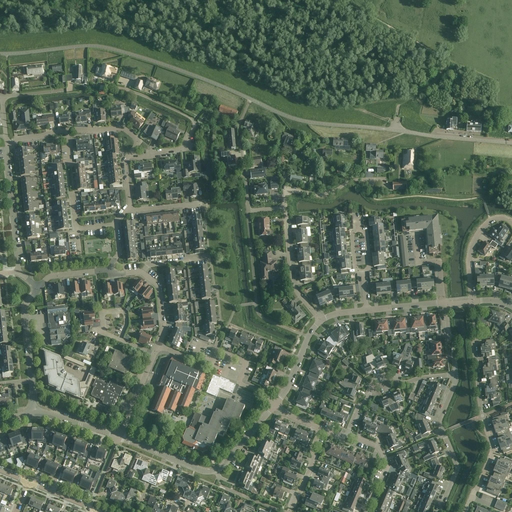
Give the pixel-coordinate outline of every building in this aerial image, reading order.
[(44,75),(43,66),(26,68),(27,76),(32,75),(32,76),(44,75)] [(81,67),(77,66),(73,66),(73,78),(73,80),(75,80),(75,83),(81,83),(81,72),(81,67)] [(103,66),(102,70),(97,68),(96,74),(101,75),(100,77),(108,79),(110,74),(111,74),(111,73),(116,74),(117,69),(103,66)] [(144,82),(143,82),(138,80),(134,89),(140,91),(143,85),(145,86),(156,91),(159,83),(148,79),(147,82),(146,81),(144,82)] [(106,121),(105,116),(105,111),(96,111),(96,105),(92,106),(93,114),(96,114),(97,122),(102,122),(101,122),(106,121)] [(125,114),(124,109),(124,105),(120,106),(121,108),(111,109),(111,118),(122,116),(121,114),(125,114)] [(221,106),(219,112),(217,116),(226,119),(228,115),(231,116),(236,118),(238,112),(221,106)] [(22,122),(21,123),(16,123),(16,131),(30,129),(28,110),(20,111),(22,122)] [(91,118),(90,113),(90,111),(86,111),(86,114),(75,115),(76,123),(87,122),(87,118),(91,118)] [(133,112),(131,114),(128,117),(131,120),(129,123),(138,130),(144,123),(135,116),(136,115),(133,112)] [(72,119),(71,114),(71,113),(67,114),(67,116),(59,117),(60,124),(69,123),(69,120),(72,119)] [(33,123),(37,123),(37,126),(49,125),(49,123),(54,122),(53,115),(48,116),(48,117),(37,119),(36,115),(32,115),(33,123)] [(447,121),(447,125),(446,130),(453,130),(453,127),(456,127),(457,122),(457,119),(447,119),(447,121)] [(243,128),(249,130),(247,134),(252,136),(255,130),(253,129),(254,124),(246,121),(243,128)] [(472,121),(472,124),(467,123),(466,132),(481,132),(481,125),(478,125),(478,122),(472,121)] [(169,129),(166,136),(176,140),(179,133),(172,130),(173,126),(167,124),(165,127),(169,129)] [(149,126),(147,129),(143,133),(148,137),(148,138),(156,141),(161,129),(158,128),(158,129),(155,128),(149,126)] [(234,129),(228,130),(229,138),(228,138),(228,145),(227,146),(227,150),(233,150),(233,148),(235,148),(234,129)] [(291,143),(292,141),(294,137),(284,133),(282,139),(286,141),(286,143),(284,142),(282,148),(291,152),(294,146),(288,144),(289,142),(291,143)] [(104,139),(105,144),(105,147),(118,145),(117,140),(116,140),(116,137),(104,139)] [(350,147),(347,147),(347,140),(334,139),(333,146),(344,147),(344,150),(350,151),(350,147)] [(89,141),(82,141),(84,151),(90,151),(90,154),(93,153),(92,145),(89,146),(89,141)] [(59,144),(50,145),(51,155),(60,154),(59,144)] [(51,155),(50,145),(43,146),(44,151),(41,151),(42,159),(45,159),(46,159),(47,158),(47,156),(47,155),(51,155)] [(366,145),(366,151),(370,152),(370,155),(372,156),(376,156),(376,158),(383,158),(383,152),(375,151),(376,145),(366,145)] [(414,152),(404,151),(403,168),(413,168),(414,152)] [(226,160),(228,161),(228,167),(236,166),(235,157),(231,157),(230,153),(221,154),(221,158),(224,158),(225,159),(226,160)] [(188,163),(189,168),(189,172),(198,171),(197,163),(199,162),(198,157),(191,157),(191,163),(188,163)] [(75,166),(75,171),(85,170),(85,167),(89,167),(88,161),(84,162),(80,162),(81,165),(75,166)] [(164,162),(164,167),(165,171),(176,170),(177,172),(181,171),(181,169),(180,164),(176,164),(176,161),(164,162)] [(48,170),(48,173),(62,171),(62,166),(59,166),(58,163),(54,164),(52,164),(50,164),(50,167),(52,167),(53,170),(48,170)] [(152,172),(151,169),(151,164),(140,165),(140,166),(139,166),(139,171),(134,172),(135,179),(144,178),(144,173),(152,172)] [(264,169),(250,171),(251,179),(265,177),(264,169)] [(183,184),(183,185),(183,190),(189,190),(190,197),(199,197),(198,185),(190,185),(190,183),(183,184)] [(146,184),(143,184),(138,185),(139,189),(136,189),(137,201),(146,200),(145,195),(145,188),(147,188),(146,184)] [(258,187),(254,188),(255,197),(268,195),(267,186),(266,186),(266,185),(258,186),(258,187)] [(166,192),(166,195),(166,200),(178,199),(177,195),(181,194),(180,188),(171,189),(171,191),(166,192)] [(110,200),(111,209),(117,208),(116,204),(119,204),(118,195),(115,196),(113,200),(110,200)] [(192,217),(192,223),(201,222),(201,216),(199,216),(198,213),(191,214),(192,217)] [(334,218),(333,218),(334,224),(346,223),(345,217),(344,217),(344,214),(334,215),(334,218)] [(372,220),(369,220),(370,227),(373,227),(382,226),(381,219),(377,220),(376,217),(371,217),(372,220)] [(401,221),(402,233),(425,230),(425,229),(426,229),(428,230),(428,231),(427,232),(429,255),(441,253),(440,246),(441,246),(441,241),(439,241),(439,235),(440,235),(439,227),(438,227),(438,222),(433,223),(432,218),(429,218),(429,219),(427,219),(427,217),(419,218),(419,220),(414,220),(414,219),(404,219),(404,221),(401,221)] [(301,219),(297,219),(297,226),(301,226),(301,229),(306,228),(310,228),(309,218),(303,219),(302,218),(301,218),(301,219)] [(268,231),(269,231),(269,219),(259,220),(259,236),(268,236),(268,231)] [(494,242),(498,245),(501,247),(503,244),(500,241),(508,230),(502,226),(497,232),(493,230),(490,235),(496,240),(494,242)] [(306,228),(301,229),(299,229),(299,232),(296,232),(297,238),(309,237),(307,237),(306,228)] [(309,237),(297,238),(297,244),(300,244),(301,247),(309,246),(309,237)] [(498,245),(494,242),(492,241),(489,245),(485,242),(478,252),(485,256),(491,247),(495,249),(498,245)] [(204,250),(204,244),(195,245),(195,251),(195,254),(204,253),(203,250),(204,250)] [(309,246),(301,247),(301,250),(298,250),(298,257),(310,256),(310,249),(308,249),(308,247),(309,246)] [(511,259),(511,247),(511,246),(505,254),(503,253),(499,258),(504,261),(506,258),(510,261),(511,259)] [(150,258),(156,257),(155,249),(150,249),(146,249),(147,256),(150,256),(150,258)] [(31,262),(37,261),(36,253),(30,253),(30,251),(27,252),(27,259),(31,259),(31,262)] [(264,263),(261,263),(262,280),(268,280),(267,273),(277,272),(276,262),(271,262),(271,259),(271,252),(263,253),(264,263)] [(310,256),(298,257),(299,263),(302,263),(302,266),(309,265),(308,256),(310,256)] [(384,266),(383,260),(373,261),(374,267),(377,267),(377,270),(386,269),(386,266),(384,266)] [(340,264),(341,274),(348,273),(348,270),(351,270),(350,263),(340,264)] [(311,265),(309,265),(302,266),(303,269),(299,269),(300,275),(312,274),(311,265)] [(499,287),(505,289),(508,277),(508,279),(500,277),(501,274),(498,273),(497,276),(497,283),(500,284),(499,287)] [(312,274),(300,275),(301,281),(304,281),(304,284),(311,283),(310,274),(312,274)] [(493,283),(497,283),(497,276),(498,274),(496,274),(495,275),(495,276),(486,276),(487,287),(493,286),(493,283)] [(486,276),(480,277),(480,280),(478,280),(478,284),(480,284),(480,287),(487,287),(486,276)] [(424,290),(423,278),(416,279),(416,281),(413,281),(414,288),(417,288),(417,291),(424,290)] [(430,283),(430,280),(423,280),(423,278),(424,290),(431,290),(431,287),(433,286),(432,283),(430,283)] [(132,285),(129,289),(128,289),(132,292),(133,290),(138,294),(143,288),(141,286),(143,284),(138,280),(133,286),(132,285)] [(393,281),(392,282),(393,290),(397,290),(397,293),(404,293),(403,280),(402,280),(403,282),(393,283),(393,281)] [(414,288),(413,281),(410,282),(409,280),(403,280),(404,293),(411,292),(410,288),(414,288)] [(83,285),(80,286),(81,293),(87,293),(87,296),(92,295),(91,289),(90,290),(89,282),(83,283),(83,285)] [(393,290),(392,282),(382,283),(384,295),(390,294),(390,290),(393,290)] [(384,295),(382,283),(372,284),(373,292),(376,292),(377,295),(384,295)] [(81,293),(80,286),(77,286),(77,284),(70,284),(71,292),(70,292),(71,297),(75,297),(75,294),(81,293)] [(116,287),(113,287),(114,295),(119,294),(120,297),(124,296),(124,291),(123,291),(122,284),(115,284),(116,287)] [(64,295),(64,293),(64,288),(60,288),(60,285),(54,286),(54,293),(53,294),(54,300),(58,299),(58,296),(64,295)] [(114,295),(113,287),(110,288),(109,285),(103,286),(104,293),(103,293),(103,299),(108,299),(107,295),(114,295)] [(345,286),(346,298),(353,298),(353,294),(356,294),(356,293),(356,285),(345,286)] [(333,290),(335,296),(339,296),(340,299),(346,298),(345,286),(338,287),(339,289),(333,290)] [(143,288),(138,294),(143,298),(142,300),(145,303),(149,298),(148,298),(152,292),(147,288),(146,290),(143,288)] [(321,292),(326,303),(332,301),(331,298),(335,296),(333,290),(329,292),(328,290),(321,292)] [(326,303),(321,292),(322,294),(313,298),(315,304),(318,303),(320,306),(326,303)] [(304,316),(295,305),(294,305),(291,302),(286,307),(293,315),(290,318),(295,324),(304,316)] [(67,307),(47,309),(49,324),(50,324),(51,329),(50,329),(51,340),(51,346),(61,345),(61,339),(63,341),(65,338),(70,337),(69,327),(69,323),(70,321),(69,312),(67,311),(67,307)] [(145,308),(140,308),(138,308),(139,312),(142,312),(142,318),(151,317),(150,315),(153,314),(152,308),(145,309),(145,308)] [(84,321),(84,323),(85,326),(93,325),(92,319),(94,319),(94,312),(86,313),(86,312),(80,312),(81,321),(84,321)] [(494,323),(497,314),(491,312),(491,313),(487,314),(487,316),(479,317),(480,325),(486,324),(486,320),(489,320),(488,321),(494,323)] [(497,314),(494,323),(501,325),(501,324),(502,324),(506,320),(503,317),(503,316),(497,314)] [(429,324),(426,324),(427,332),(427,330),(432,330),(432,327),(436,327),(435,317),(434,317),(433,315),(429,316),(430,317),(428,317),(429,324)] [(151,317),(142,318),(143,324),(140,325),(141,330),(147,329),(147,328),(154,327),(153,320),(151,321),(151,317)] [(175,326),(182,327),(182,323),(182,322),(184,322),(183,317),(174,318),(175,323),(176,323),(175,326)] [(418,328),(417,318),(416,317),(412,317),(412,319),(411,319),(411,326),(408,326),(409,334),(412,333),(412,332),(415,332),(414,329),(418,328)] [(421,317),(416,317),(417,318),(418,328),(418,333),(427,332),(426,324),(423,324),(423,318),(421,318),(421,317)] [(403,318),(398,319),(399,320),(400,333),(406,333),(406,334),(409,334),(408,326),(405,326),(405,320),(403,320),(403,318)] [(400,333),(399,320),(398,319),(394,319),(394,321),(393,321),(393,328),(390,328),(391,336),(395,335),(394,331),(399,330),(400,333)] [(385,320),(381,321),(381,322),(382,332),(387,332),(388,336),(391,336),(390,328),(387,328),(387,321),(385,322),(385,320)] [(382,332),(381,322),(381,321),(376,321),(376,323),(375,323),(375,329),(372,330),(373,331),(370,331),(370,334),(373,334),(373,337),(377,337),(376,333),(382,332)] [(191,332),(192,329),(185,327),(186,324),(183,324),(181,330),(191,332)] [(364,336),(364,332),(363,324),(355,325),(357,337),(364,336)] [(503,336),(507,331),(511,327),(508,325),(503,330),(501,334),(503,336)] [(172,334),(180,337),(183,332),(181,331),(181,330),(182,327),(175,326),(175,329),(174,329),(172,334)] [(340,328),(338,329),(337,329),(335,331),(342,340),(344,339),(345,340),(347,338),(347,337),(346,337),(349,335),(344,328),(341,330),(340,328)] [(230,335),(227,334),(225,340),(232,343),(231,345),(234,346),(238,338),(236,337),(238,332),(232,330),(230,335)] [(149,343),(152,337),(145,334),(145,333),(140,331),(138,335),(141,336),(138,342),(146,345),(147,342),(149,343)] [(333,332),(333,333),(331,335),(333,337),(329,339),(335,345),(338,343),(338,344),(340,344),(341,343),(341,342),(341,341),(342,340),(335,331),(333,332)] [(170,339),(178,342),(180,337),(172,334),(170,339)] [(238,338),(234,346),(238,347),(240,343),(244,344),(247,336),(242,334),(240,339),(238,338)] [(247,336),(244,344),(249,347),(247,351),(249,352),(253,344),(251,343),(253,338),(247,336)] [(178,342),(170,339),(168,344),(176,347),(178,342)] [(335,345),(329,339),(327,343),(325,342),(323,344),(322,344),(321,346),(331,352),(332,351),(333,351),(335,350),(334,348),(335,345)] [(253,344),(249,352),(250,353),(248,357),(251,359),(254,352),(257,354),(259,353),(260,351),(263,343),(258,340),(256,345),(253,344)] [(480,346),(481,352),(491,351),(491,345),(494,345),(493,340),(491,340),(486,341),(486,344),(485,344),(485,345),(480,346)] [(433,341),(428,341),(426,342),(426,345),(430,344),(431,350),(442,349),(442,344),(440,345),(440,343),(434,344),(433,341)] [(84,344),(81,343),(79,347),(81,348),(79,353),(87,357),(88,354),(94,356),(100,344),(95,342),(94,345),(85,342),(84,344)] [(1,355),(3,355),(11,354),(10,348),(5,348),(5,346),(0,346),(0,350),(1,350),(1,355)] [(330,354),(331,352),(321,346),(320,348),(320,349),(319,351),(321,352),(319,355),(323,358),(326,360),(328,357),(329,357),(330,357),(331,355),(330,354)] [(275,347),(274,349),(276,350),(274,356),(284,359),(286,354),(279,352),(281,349),(275,347)] [(407,353),(402,366),(405,367),(406,367),(405,369),(410,371),(410,372),(412,373),(413,367),(412,367),(414,363),(409,361),(410,354),(412,348),(409,347),(407,353)] [(442,355),(441,354),(443,353),(442,349),(431,350),(432,356),(427,356),(427,359),(435,359),(435,356),(442,355)] [(108,368),(127,376),(134,358),(115,350),(108,368)] [(383,362),(382,357),(380,358),(380,359),(376,360),(372,355),(370,350),(367,352),(369,356),(374,369),(377,367),(378,367),(379,369),(384,367),(382,362),(383,362)] [(491,351),(481,352),(481,358),(486,358),(486,359),(488,359),(488,362),(495,361),(498,361),(497,357),(495,357),(495,356),(492,357),(491,351)] [(46,355),(44,355),(45,359),(44,359),(45,359),(46,369),(45,369),(45,370),(47,369),(48,376),(46,376),(46,377),(47,376),(48,386),(58,390),(57,391),(58,392),(58,391),(59,389),(65,392),(64,394),(63,394),(64,394),(65,393),(70,395),(71,395),(74,394),(72,381),(73,380),(74,381),(74,380),(73,380),(73,379),(74,379),(74,378),(65,375),(66,374),(65,372),(64,373),(63,369),(63,364),(62,364),(61,364),(60,357),(46,352),(47,353),(46,355)] [(396,355),(393,354),(393,360),(392,364),(397,366),(398,364),(399,364),(402,366),(407,353),(403,352),(399,357),(395,356),(396,355)] [(64,359),(83,367),(85,364),(65,356),(64,359)] [(281,365),(284,359),(274,356),(272,361),(269,359),(268,363),(274,365),(275,362),(281,365)] [(371,370),(374,369),(369,356),(366,358),(367,365),(363,366),(362,365),(360,367),(363,371),(364,370),(366,375),(371,372),(370,371),(371,370)] [(160,375),(195,390),(200,391),(206,376),(198,372),(198,373),(185,367),(186,364),(172,358),(170,361),(167,360),(160,375)] [(312,364),(311,366),(322,371),(322,369),(323,369),(324,369),(325,367),(324,366),(325,363),(317,359),(316,363),(314,362),(313,364),(312,364)] [(442,362),(442,361),(436,362),(435,359),(427,359),(428,363),(429,363),(430,365),(432,365),(433,368),(436,368),(436,369),(440,369),(440,367),(443,367),(443,366),(444,366),(444,362),(442,362)] [(482,367),(483,373),(493,372),(493,366),(496,366),(495,361),(488,362),(488,365),(487,365),(487,366),(482,367)] [(268,370),(266,375),(275,379),(277,374),(271,371),(272,369),(267,366),(265,369),(268,370)] [(321,372),(322,371),(311,366),(310,369),(310,370),(309,372),(312,373),(310,375),(318,379),(320,376),(321,375),(322,374),(321,373),(321,372)] [(13,367),(4,368),(2,368),(3,378),(11,377),(11,373),(13,373),(13,367)] [(85,382),(80,383),(82,398),(84,399),(96,369),(91,367),(91,368),(85,382)] [(493,372),(483,373),(483,379),(488,378),(489,380),(490,380),(490,383),(498,382),(497,377),(494,378),(493,372)] [(343,383),(355,388),(357,385),(357,384),(359,385),(361,380),(357,378),(357,377),(353,374),(352,376),(353,377),(351,381),(344,380),(343,383)] [(187,410),(195,390),(160,375),(160,377),(160,379),(161,379),(160,382),(159,382),(157,383),(156,385),(160,387),(150,410),(162,415),(164,408),(165,408),(174,412),(177,405),(178,406),(187,410)] [(263,375),(260,382),(259,384),(267,387),(269,383),(273,385),(275,379),(266,375),(266,376),(263,375)] [(305,380),(304,382),(315,387),(316,385),(317,385),(318,383),(318,382),(317,382),(318,379),(310,375),(309,378),(307,377),(306,379),(305,380)] [(210,384),(206,393),(216,397),(220,389),(232,394),(232,393),(235,385),(236,385),(229,382),(229,381),(221,377),(220,378),(220,379),(213,376),(211,382),(210,384)] [(102,398),(103,398),(108,385),(96,380),(93,386),(94,386),(91,394),(91,396),(92,397),(101,400),(102,398)] [(103,404),(104,405),(113,408),(118,395),(120,396),(123,390),(123,389),(122,388),(117,386),(118,384),(110,381),(109,385),(108,385),(103,398),(104,399),(103,402),(103,404)] [(314,388),(315,387),(304,382),(303,384),(304,385),(303,387),(305,388),(304,391),(312,394),(316,396),(317,393),(314,392),(315,391),(315,389),(315,388),(314,388)] [(349,397),(354,401),(355,398),(354,398),(356,393),(354,392),(354,391),(355,388),(343,383),(340,382),(339,384),(347,391),(345,395),(350,397),(349,397)] [(432,382),(431,385),(432,386),(430,391),(439,394),(441,389),(442,386),(432,382)] [(484,388),(485,394),(496,393),(495,387),(498,386),(498,382),(490,383),(490,385),(489,386),(489,387),(484,388)] [(8,395),(2,396),(3,405),(9,404),(9,398),(12,398),(11,390),(8,391),(8,395)] [(299,396),(298,398),(308,402),(309,401),(310,401),(311,401),(312,399),(311,398),(311,397),(312,394),(304,391),(303,394),(301,393),(300,395),(299,396)] [(393,397),(390,399),(396,411),(399,410),(398,403),(402,401),(400,397),(401,396),(400,391),(398,392),(398,393),(393,395),(394,397),(393,397)] [(437,399),(439,394),(430,391),(428,396),(437,399)] [(496,398),(496,393),(485,394),(486,400),(491,399),(491,401),(492,401),(492,404),(500,403),(499,398),(496,398)] [(434,404),(437,399),(428,396),(426,401),(434,404)] [(308,402),(298,398),(297,400),(297,401),(296,403),(298,404),(297,407),(305,410),(306,407),(307,408),(308,407),(309,405),(308,404),(308,402)] [(378,400),(381,405),(382,404),(384,409),(388,407),(392,412),(396,411),(390,399),(387,400),(386,400),(386,398),(381,400),(380,399),(378,400)] [(189,426),(184,429),(180,439),(182,444),(192,448),(194,447),(195,449),(203,452),(208,450),(209,447),(212,448),(217,435),(223,437),(224,434),(225,434),(231,421),(236,423),(238,420),(239,421),(245,407),(237,404),(237,405),(234,404),(235,402),(227,399),(222,413),(216,410),(215,414),(213,413),(211,420),(201,416),(195,413),(189,426)] [(424,406),(432,410),(434,404),(426,401),(425,400),(423,405),(424,406)] [(320,415),(326,417),(329,410),(326,408),(327,406),(321,404),(319,411),(322,412),(320,415)] [(372,404),(370,408),(372,409),(372,411),(375,413),(378,406),(375,405),(372,404)] [(430,415),(432,410),(424,406),(422,411),(420,410),(419,413),(425,416),(426,413),(430,415)] [(334,412),(329,410),(326,417),(331,419),(334,412)] [(331,419),(336,422),(340,414),(334,412),(331,419)] [(341,412),(340,414),(336,422),(342,424),(343,421),(346,422),(349,415),(344,414),(341,412)] [(415,418),(420,430),(428,427),(427,425),(429,425),(427,422),(426,422),(426,421),(423,422),(423,421),(424,417),(416,414),(416,415),(413,414),(412,417),(415,418)] [(508,424),(508,423),(507,418),(505,419),(504,415),(492,419),(494,424),(493,425),(494,428),(508,424)] [(363,431),(369,433),(373,424),(370,422),(371,421),(370,420),(365,418),(362,424),(365,425),(363,431)] [(278,433),(283,423),(277,421),(275,426),(272,425),(269,432),(274,434),(275,431),(278,433)] [(288,425),(283,423),(278,433),(282,434),(281,437),(286,439),(289,432),(286,431),(288,425)] [(380,427),(373,424),(369,433),(374,435),(377,429),(381,431),(380,432),(383,433),(386,426),(383,425),(381,424),(380,425),(380,427)] [(510,429),(508,424),(494,428),(495,432),(496,431),(498,436),(510,433),(509,429),(510,429)] [(389,428),(386,426),(383,433),(387,434),(387,433),(389,433),(390,436),(385,438),(387,444),(396,440),(394,434),(393,435),(392,431),(389,429),(389,428)] [(428,428),(428,427),(420,430),(421,433),(414,438),(416,442),(427,437),(426,434),(430,432),(431,432),(431,431),(431,430),(430,428),(428,428)] [(299,441),(303,432),(297,429),(295,435),(292,434),(290,440),(295,442),(296,439),(299,441)] [(29,434),(27,435),(29,442),(32,441),(32,440),(37,440),(37,443),(38,430),(32,430),(32,434),(29,434)] [(38,430),(37,443),(43,443),(43,444),(45,444),(47,438),(43,437),(43,430),(38,430)] [(19,432),(14,434),(18,447),(26,444),(24,437),(21,438),(19,432)] [(309,434),(303,432),(299,441),(303,442),(302,445),(307,447),(309,441),(306,440),(309,434)] [(498,442),(499,445),(511,441),(511,435),(511,436),(510,433),(498,436),(499,441),(498,442)] [(11,442),(8,443),(10,450),(18,447),(14,434),(8,436),(11,442)] [(51,439),(49,445),(52,446),(52,445),(57,447),(61,436),(56,434),(54,440),(51,439)] [(61,436),(57,447),(62,449),(62,450),(65,451),(67,445),(65,444),(67,438),(61,436)] [(396,440),(387,444),(389,449),(395,447),(396,450),(402,447),(400,443),(400,442),(399,442),(397,442),(396,440)] [(429,440),(417,445),(419,448),(427,447),(428,451),(436,447),(436,446),(437,445),(436,443),(435,442),(434,442),(430,443),(429,440)] [(72,446),(70,453),(78,455),(82,443),(77,441),(75,447),(72,446)] [(261,448),(270,452),(272,448),(274,448),(276,444),(270,441),(269,444),(263,442),(261,448)] [(511,441),(499,445),(500,449),(501,449),(503,454),(508,452),(511,450),(511,441)] [(82,443),(78,455),(79,454),(83,456),(83,457),(86,458),(88,452),(85,451),(88,445),(82,443)] [(322,454),(325,455),(326,453),(332,456),(336,446),(329,444),(327,450),(324,449),(322,454)] [(336,446),(332,456),(339,459),(343,449),(336,446)] [(437,448),(436,447),(428,451),(429,454),(423,459),(424,462),(431,459),(436,457),(435,454),(439,453),(438,452),(439,452),(439,451),(438,448),(437,448)] [(263,458),(264,459),(269,461),(271,457),(269,455),(270,452),(261,448),(258,453),(264,456),(263,458)] [(95,454),(92,460),(101,463),(102,459),(104,459),(106,453),(104,452),(105,450),(99,449),(97,455),(95,454)] [(343,449),(339,459),(346,462),(350,452),(343,449)] [(406,456),(406,455),(404,451),(397,453),(399,457),(393,459),(396,464),(405,460),(404,458),(406,457),(406,456)] [(296,470),(297,467),(300,468),(302,462),(300,461),(302,455),(296,452),(294,458),(293,458),(290,464),(291,465),(290,468),(296,470)] [(356,455),(350,452),(346,462),(353,465),(354,463),(353,463),(357,455),(356,455)] [(353,463),(354,463),(360,465),(364,456),(357,453),(356,455),(357,455),(353,463)] [(30,454),(26,465),(31,467),(36,457),(30,454)] [(128,466),(130,462),(132,457),(125,454),(123,459),(117,461),(114,460),(111,468),(118,471),(120,466),(124,464),(128,466)] [(248,462),(260,467),(262,463),(264,459),(263,458),(257,456),(256,459),(251,456),(248,462)] [(371,459),(364,456),(360,465),(367,468),(366,470),(369,471),(371,466),(369,465),(371,459)] [(36,457),(31,467),(37,469),(41,459),(36,457)] [(434,471),(442,474),(443,473),(444,474),(445,471),(445,470),(444,469),(439,467),(440,466),(436,458),(432,460),(430,461),(433,467),(435,468),(434,471)] [(495,466),(509,472),(511,467),(511,466),(511,463),(505,460),(500,458),(498,463),(497,463),(495,466)] [(142,481),(148,483),(152,475),(149,474),(146,468),(148,464),(137,459),(133,470),(135,471),(137,470),(141,471),(144,476),(142,481)] [(407,466),(405,460),(396,464),(398,469),(403,467),(404,470),(403,471),(402,471),(401,474),(408,477),(409,474),(407,473),(408,470),(406,466),(407,466)] [(48,461),(43,472),(49,475),(54,464),(48,461)] [(257,475),(258,471),(260,467),(248,462),(246,468),(252,470),(250,473),(257,475)] [(54,464),(49,475),(55,477),(59,466),(54,464)] [(493,475),(505,480),(506,477),(507,477),(509,472),(495,466),(494,470),(495,470),(493,475)] [(289,482),(288,485),(292,486),(296,477),(288,473),(289,470),(283,468),(281,474),(285,475),(283,480),(289,482)] [(324,477),(323,479),(329,482),(332,475),(329,474),(330,472),(320,468),(318,474),(324,477)] [(66,469),(61,480),(67,482),(71,471),(66,469)] [(152,475),(148,483),(155,486),(157,482),(162,480),(166,481),(170,483),(172,479),(168,477),(169,473),(163,470),(161,474),(155,477),(152,475)] [(71,471),(67,482),(72,484),(77,473),(71,471)] [(442,476),(442,474),(434,471),(433,474),(425,473),(423,476),(430,479),(435,481),(436,478),(440,480),(441,480),(441,479),(442,479),(443,476),(442,476)] [(244,473),(241,479),(251,483),(253,479),(255,479),(257,475),(250,473),(249,475),(244,473)] [(394,475),(392,480),(401,484),(402,481),(405,482),(406,482),(408,477),(401,474),(400,477),(394,475)] [(489,483),(503,489),(505,483),(504,483),(505,480),(493,475),(491,480),(490,480),(489,483)] [(83,476),(79,487),(85,489),(89,479),(83,476)] [(189,481),(182,478),(178,476),(175,486),(178,487),(179,487),(182,488),(184,493),(183,497),(190,500),(193,492),(190,491),(187,485),(189,481)] [(356,483),(364,487),(366,481),(358,478),(356,483)] [(89,479),(85,489),(90,491),(95,481),(89,479)] [(251,483),(241,479),(239,484),(245,486),(244,489),(251,492),(253,488),(250,485),(251,483)] [(322,490),(323,488),(326,489),(327,485),(329,482),(323,479),(322,482),(316,480),(313,486),(322,490)] [(110,499),(117,502),(120,493),(116,492),(115,487),(116,483),(109,480),(106,488),(109,489),(112,495),(110,499)] [(394,491),(398,493),(400,493),(402,488),(402,487),(400,487),(401,484),(392,480),(390,486),(395,488),(394,491)] [(423,486),(423,488),(436,493),(438,488),(434,486),(435,484),(428,481),(427,483),(426,483),(425,486),(423,486)] [(354,482),(352,487),(361,491),(364,487),(356,483),(354,482)] [(503,489),(489,483),(487,487),(488,487),(486,492),(498,497),(499,494),(500,494),(503,489)] [(280,486),(275,484),(272,489),(275,490),(273,497),(278,499),(279,497),(282,499),(285,492),(279,489),(280,486)] [(193,492),(190,500),(196,503),(198,499),(203,497),(207,498),(210,490),(204,487),(202,491),(196,494),(193,492)] [(352,487),(349,492),(359,496),(361,491),(352,487)] [(13,490),(7,488),(5,494),(10,496),(13,490)] [(124,495),(120,493),(117,502),(123,505),(125,501),(131,498),(134,499),(136,495),(138,491),(131,488),(129,493),(124,495)] [(433,498),(436,493),(423,488),(422,490),(426,491),(425,494),(433,498)] [(384,495),(392,498),(394,493),(386,490),(384,495)] [(357,502),(359,496),(349,492),(347,497),(357,502)] [(305,499),(306,500),(307,501),(305,505),(316,510),(316,508),(317,508),(320,509),(321,509),(322,509),(323,508),(322,507),(322,506),(321,506),(324,499),(313,494),(311,499),(307,497),(306,497),(305,498),(305,499)] [(419,496),(418,498),(431,503),(433,498),(425,494),(424,497),(419,496)] [(223,495),(221,500),(220,504),(223,505),(225,510),(224,511),(232,511),(234,509),(231,508),(228,502),(230,498),(223,495)] [(384,495),(382,500),(389,503),(391,504),(393,499),(392,498),(384,495)] [(152,511),(160,511),(161,510),(158,509),(156,504),(157,499),(150,497),(149,500),(147,505),(150,506),(153,511),(152,511)] [(347,497),(345,502),(355,506),(357,502),(347,497)] [(29,506),(35,508),(38,501),(32,498),(29,506)] [(418,503),(429,508),(431,503),(418,498),(418,499),(419,500),(418,503)] [(382,500),(380,505),(387,508),(389,509),(391,504),(389,503),(382,500)] [(497,500),(496,505),(494,508),(503,511),(507,504),(497,500)] [(43,503),(38,501),(35,508),(40,510),(43,503)] [(348,511),(349,510),(353,511),(355,506),(345,502),(342,510),(346,511),(348,511)] [(415,506),(414,508),(425,511),(427,511),(429,508),(418,503),(416,506),(415,506)]
